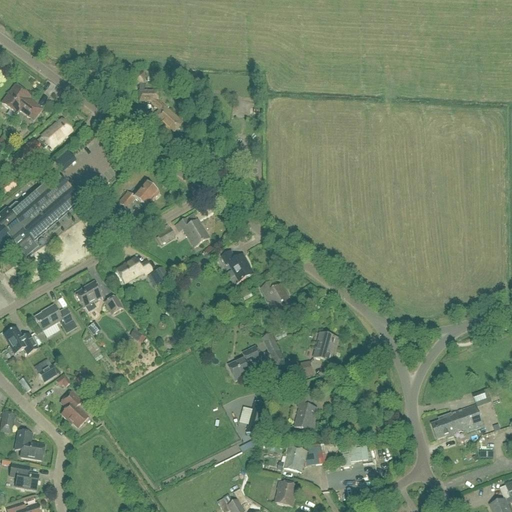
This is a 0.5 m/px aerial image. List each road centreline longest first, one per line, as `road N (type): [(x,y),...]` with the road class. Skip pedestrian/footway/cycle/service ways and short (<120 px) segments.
road 1 (tertiary): [(209,194),(0,37)]
road 2 (residential): [(0,315),(209,194)]
road 3 (tertiary): [(377,321),(209,194)]
road 4 (residential): [(60,511),(60,442),(0,380)]
